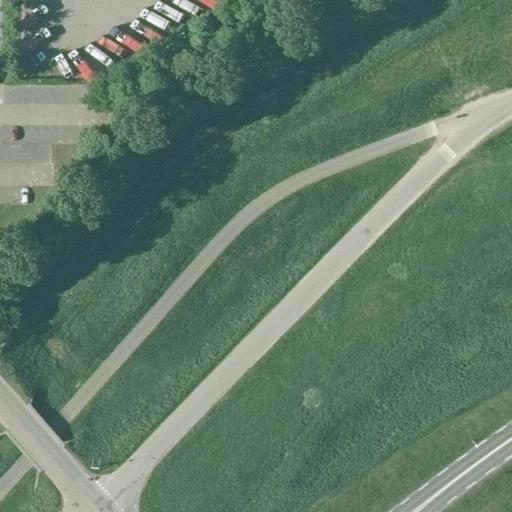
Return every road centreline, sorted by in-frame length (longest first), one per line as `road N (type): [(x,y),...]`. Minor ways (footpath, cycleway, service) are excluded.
road 1 (unclassified): [(488,115),(268,194),(0,490)]
road 2 (unclassified): [(96,509),(488,115)]
road 3 (unclassified): [(96,509),(0,399)]
